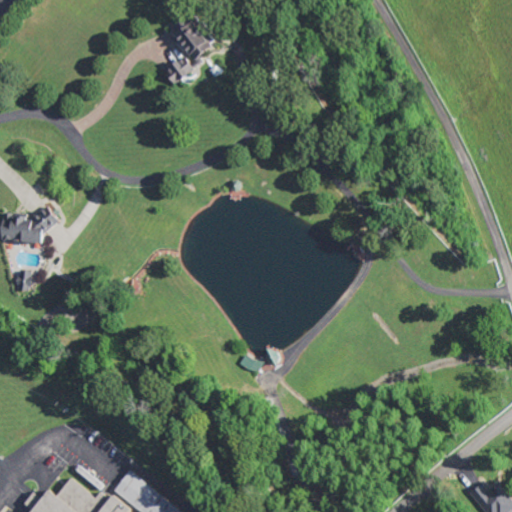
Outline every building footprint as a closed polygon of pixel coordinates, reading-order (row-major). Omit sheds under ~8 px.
[(186,25),(201,61),(219,54),(204,18),(186,25)] [(180,85),(187,79),(191,84),(199,77),(195,72),(200,68),(189,56),(170,73),(180,85)] [(38,283),(33,282),(34,272),(24,270),(21,291),(37,293),(38,283)] [(182,511),(125,470),(110,491),(137,511),(182,511)] [(511,511),(511,494),(476,484),(471,502),(492,509),(490,511),(511,511)] [(119,511),(93,489),(52,494),(49,496),(41,489),(20,499),(21,511),(119,511)]
